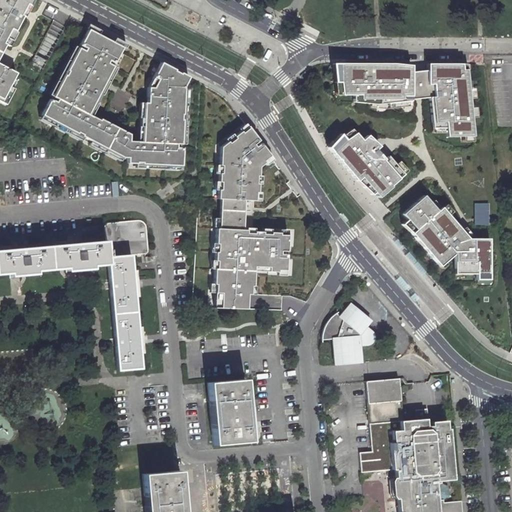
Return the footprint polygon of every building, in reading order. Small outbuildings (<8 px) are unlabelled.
[(0,0),(0,102),(2,104),(10,88),(17,75),(0,66),(0,57),(6,46),(4,45),(12,31),(16,33),(24,18),(22,17),(30,0),(0,0)] [(26,19),(36,0),(30,0),(22,17),(24,18),(26,19)] [(128,47),(89,27),(87,31),(89,32),(79,50),(54,99),(52,102),(51,101),(42,117),(77,136),(78,135),(83,137),(82,138),(84,139),(91,143),(122,159),(128,160),(128,165),(136,166),(136,165),(142,166),(181,168),(182,161),(176,161),(176,157),(181,158),(184,90),(189,80),(162,65),(153,81),(157,83),(154,90),(149,90),(148,105),(144,105),(143,125),(140,124),(140,129),(139,129),(138,144),(138,148),(124,147),(126,143),(130,137),(100,121),(100,123),(98,126),(94,124),(95,121),(92,119),(88,117),(113,69),(114,68),(123,50),(125,51),(128,47)] [(11,48),(18,34),(16,33),(12,31),(4,45),(6,46),(11,48)] [(54,99),(79,50),(76,48),(50,97),(54,99)] [(411,99),(411,73),(411,66),(402,64),(402,67),(393,67),(370,67),(370,64),(339,65),(339,82),(341,95),(352,95),(353,101),(389,109),(410,106),(411,99)] [(433,71),(426,71),(428,98),(431,128),(445,128),(446,137),(472,137),(465,65),(434,64),(433,71)] [(339,82),(339,65),(332,65),(332,82),(334,95),(341,95),(339,82)] [(103,98),(117,70),(114,68),(113,69),(88,117),(92,119),(99,105),(98,105),(102,97),(103,98)] [(426,71),(411,73),(411,99),(428,98),(426,71)] [(2,104),(6,106),(14,91),(10,88),(2,104)] [(40,121),(82,143),(84,139),(82,138),(83,137),(78,135),(77,136),(42,117),(40,121)] [(217,198),(220,199),(244,200),(255,201),(255,192),(257,192),(257,183),(256,183),(256,175),(258,175),(258,166),(264,162),(263,160),(269,156),(259,144),(254,148),(253,145),(257,142),(246,128),(242,132),(241,130),(233,136),(234,138),(228,143),(227,141),(220,147),(219,165),(221,166),(220,173),(218,173),(218,182),(220,182),(220,189),(218,189),(217,198)] [(335,153),(356,135),(353,131),(344,139),(341,135),(327,147),(334,154),(335,153)] [(233,136),(231,134),(225,139),(227,141),(228,143),(234,138),(233,136)] [(375,198),(377,199),(389,188),(388,187),(402,176),(386,157),(383,160),(375,150),(378,148),(367,135),(361,141),(356,135),(335,153),(348,169),(371,194),(375,198)] [(89,147),(121,163),(122,159),(91,143),(89,147)] [(348,169),(335,153),(334,154),(346,169),(369,193),(374,199),(375,198),(371,194),(348,169)] [(263,160),(264,162),(266,164),(272,160),(269,156),(263,160)] [(423,196),(400,215),(405,220),(414,230),(409,235),(420,247),(433,262),(437,258),(441,262),(450,254),(453,254),(453,275),(475,275),(488,274),(488,239),(468,239),(440,208),(436,212),(423,196)] [(218,227),(218,228),(242,230),(243,211),(244,203),(244,200),(220,199),(219,218),(218,227)] [(488,204),(474,204),(474,224),(488,224),(488,204)] [(0,274),(19,273),(20,275),(27,275),(27,271),(75,267),(76,270),(83,270),(83,267),(107,264),(117,370),(140,368),(130,255),(144,254),(146,252),(147,250),(147,249),(146,224),(145,222),(144,220),(142,219),(140,219),(104,222),(105,241),(0,250),(0,274)] [(414,230),(405,220),(399,225),(409,235),(414,230)] [(215,284),(214,292),(220,293),(219,308),(245,309),(246,295),(249,295),(250,287),(252,287),(253,270),(253,267),(268,268),(267,271),(277,271),(277,269),(284,270),(285,254),(279,253),(279,250),(286,251),(287,234),(279,234),(279,232),(270,231),(269,233),(262,233),(262,231),(253,230),(253,232),(246,232),(246,230),(242,230),(218,228),(215,228),(214,243),(216,243),(216,252),(214,252),(213,260),(215,260),(215,268),(213,268),(212,284),(215,284)] [(359,335),(366,327),(370,321),(348,303),(338,316),(359,335)] [(331,338),(359,335),(338,316),(335,314),(331,317),(328,319),(325,323),(323,329),(322,334),(322,339),(331,338)] [(366,327),(359,335),(360,346),(368,345),(372,343),(374,340),(374,337),(373,334),(371,331),(366,327)] [(359,335),(331,338),(334,364),(361,363),(360,346),(359,335)] [(244,379),(206,382),(213,445),(250,441),(244,379)] [(395,473),(398,511),(462,511),(462,505),(444,506),(444,503),(450,499),(450,489),(443,486),(443,483),(454,482),(450,432),(448,432),(447,422),(432,423),(432,427),(427,428),(426,420),(419,421),(403,422),(399,384),(399,381),(366,384),(372,454),(359,455),(361,475),(395,473)] [(426,420),(425,411),(418,412),(419,421),(426,420)] [(183,511),(180,471),(142,474),(144,511),(183,511)]
